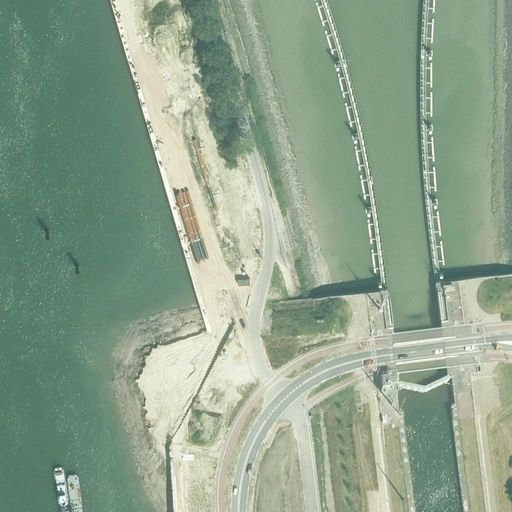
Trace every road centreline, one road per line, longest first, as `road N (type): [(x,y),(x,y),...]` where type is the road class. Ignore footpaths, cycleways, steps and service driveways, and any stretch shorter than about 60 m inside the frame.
road 1 (unclassified): [(285,398),(253,343),(267,216),(210,0)]
road 2 (unknown): [(0,418),(263,368)]
road 3 (secondary): [(285,398),(344,361),(511,343)]
road 4 (secondary): [(236,511),(248,451),(285,398)]
